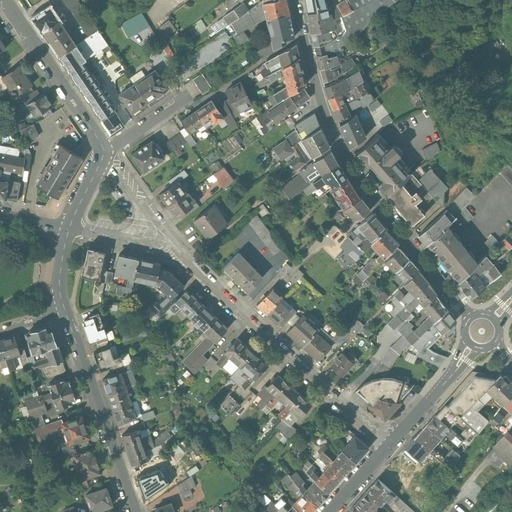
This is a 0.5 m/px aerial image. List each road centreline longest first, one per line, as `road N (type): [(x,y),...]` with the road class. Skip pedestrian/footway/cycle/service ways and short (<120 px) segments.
road 1 (tertiary): [(470,319),(337,145),(294,0)]
road 2 (residential): [(160,238),(389,444)]
road 3 (secondary): [(65,313),(134,511)]
road 4 (secondary): [(4,0),(103,148)]
road 5 (tertiary): [(389,444),(471,346)]
